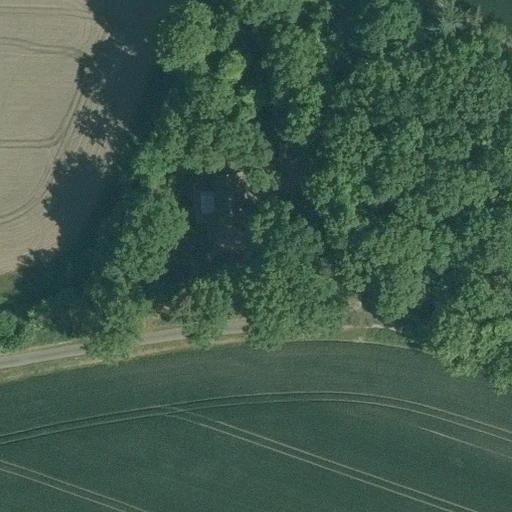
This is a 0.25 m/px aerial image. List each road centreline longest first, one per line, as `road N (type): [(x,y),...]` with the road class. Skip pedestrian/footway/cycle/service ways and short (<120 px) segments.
road 1 (unclassified): [(511,361),(387,320),(363,292),(237,0)]
road 2 (track): [(387,320),(0,365)]
